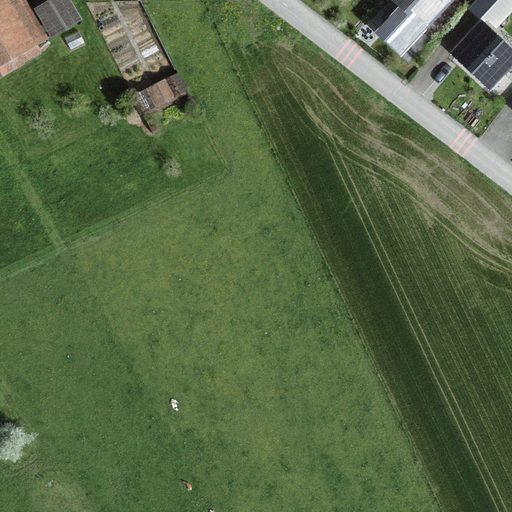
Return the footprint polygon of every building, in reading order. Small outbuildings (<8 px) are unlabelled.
[(0,80),(52,50),(21,0),(10,0),(0,6),(0,80)] [(70,0),(68,0),(42,15),(58,44),(87,28),(70,0)] [(394,0),(424,27),(449,0),(394,0)] [(511,0),(477,0),(471,7),(483,19),(488,14),(497,23),(511,7),(511,0)] [(511,48),(488,26),(457,58),(496,94),(511,77),(511,48)] [(176,74),(134,96),(142,111),(185,89),(176,74)]
